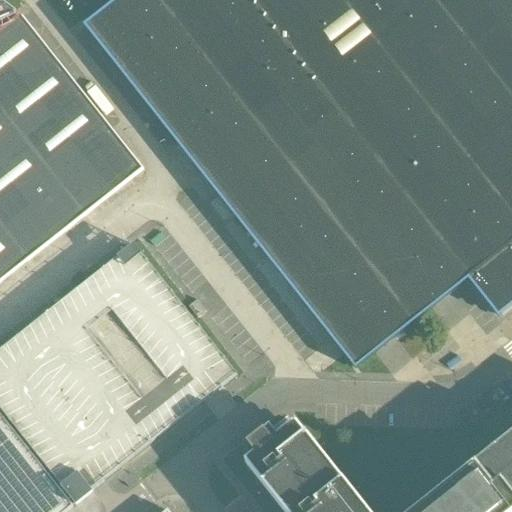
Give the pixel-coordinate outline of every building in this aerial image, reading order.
[(511,0),(120,0),(85,28),(356,370),(469,280),(478,293),(479,292),(499,317),(511,306),(511,0)] [(110,132),(110,131),(21,18),(0,34),(0,283),(27,262),(26,262),(141,171),(110,132)] [(0,352),(0,412),(74,506),(238,377),(134,246),(0,352)] [(206,313),(197,301),(189,308),(198,319),(206,313)] [(0,511),(64,511),(71,507),(0,416),(0,511)] [(511,511),(511,440),(421,511),(361,511),(295,428),(273,446),(265,436),(266,435),(265,433),(247,448),(256,459),(248,465),(285,511),(511,511)]
